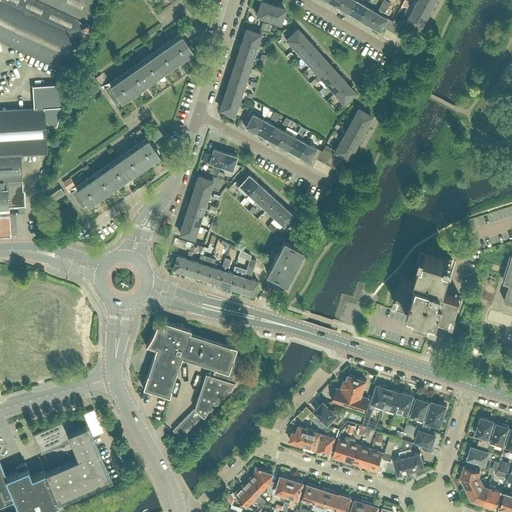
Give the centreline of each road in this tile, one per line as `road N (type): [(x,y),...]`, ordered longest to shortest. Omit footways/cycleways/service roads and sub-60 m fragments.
road 1 (secondary): [(470,384),(218,308)]
road 2 (residential): [(256,448),(432,503)]
road 3 (unclassified): [(177,511),(113,377)]
road 4 (residential): [(323,179),(197,111)]
road 5 (residential): [(470,384),(432,503)]
